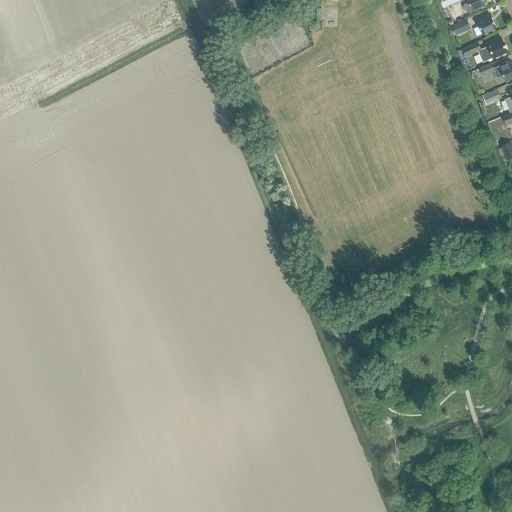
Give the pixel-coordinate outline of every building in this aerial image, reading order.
[(465,0),(467,3),(464,5),(463,6),(463,7),(464,9),(464,11),(466,12),(468,12),(471,11),(485,5),(482,0),(465,0)] [(482,35),(496,29),(489,15),(475,21),(482,35)] [(451,26),(456,36),(471,29),(467,19),(451,26)] [(493,59),(507,53),(500,38),(486,45),(487,47),(481,50),(478,52),(482,63),(492,58),(493,59)] [(477,42),(462,49),(466,57),(478,52),(481,50),(477,42)] [(504,82),(511,79),(511,66),(510,62),(498,67),(493,70),(491,65),(479,69),(482,77),(493,72),(496,79),(502,77),(504,82)] [(482,96),(486,105),(501,99),(497,90),(482,96)] [(511,113),(501,117),(505,127),(511,123),(511,113)] [(506,160),(511,157),(511,145),(510,142),(500,146),(506,160)]
